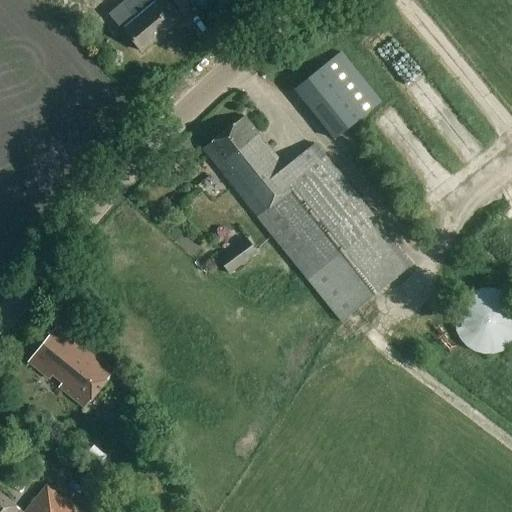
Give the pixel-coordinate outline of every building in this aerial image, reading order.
[(141,51),(177,19),(179,17),(163,0),(160,0),(141,16),(125,29),(123,31),(124,32),(141,51)] [(294,91),(334,141),(380,103),(340,53),(294,91)] [(278,171),(269,160),(274,156),(244,118),(201,152),(266,231),(340,322),(411,265),(314,144),(284,169),(282,167),(278,171)] [(389,159),(376,171),(392,188),(405,176),(389,159)] [(246,240),(219,260),(229,275),(257,254),(246,240)] [(495,355),(504,352),(511,346),(511,298),(507,294),(498,290),(488,289),(478,291),(469,295),(462,302),(457,311),(455,321),(456,331),(460,340),(467,347),(475,353),(485,355),(495,355)] [(56,388),(82,409),(111,374),(55,329),(27,364),(47,381),(51,376),(60,383),(56,388)] [(0,367),(0,373),(52,420),(65,407),(9,357),(0,367)] [(0,511),(72,511),(46,489),(26,511),(17,511),(0,497),(0,511)]
